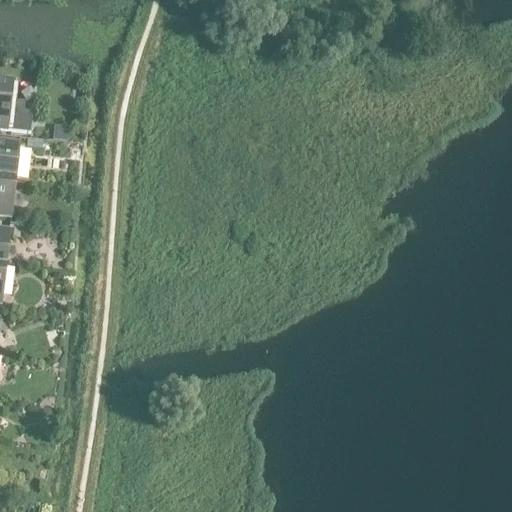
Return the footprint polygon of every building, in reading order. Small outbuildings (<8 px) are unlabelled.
[(0,132),(30,136),(32,115),(24,114),(25,105),(11,103),(14,82),(0,80),(0,132)] [(67,142),(69,130),(54,129),(52,141),(67,142)] [(0,180),(15,182),(19,145),(0,142),(0,180)] [(0,218),(11,220),(15,182),(0,180),(0,218)] [(0,268),(5,269),(9,232),(0,230),(0,268)]
